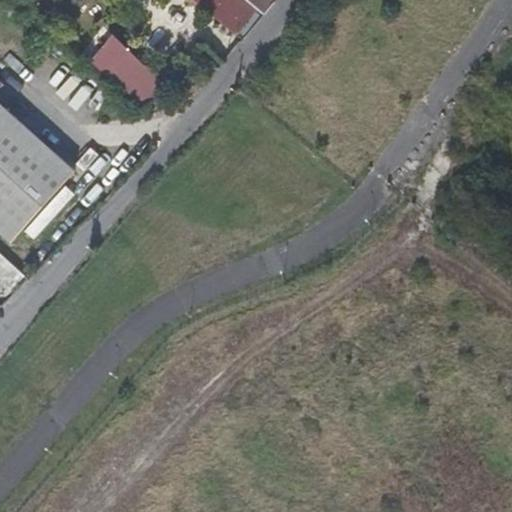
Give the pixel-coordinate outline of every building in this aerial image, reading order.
[(243,0),(192,0),(237,35),(256,11),(243,0)] [(87,66),(143,114),(167,87),(111,35),(87,66)] [(0,234),(11,244),(75,174),(0,106),(0,89),(3,85),(0,82),(0,234)] [(9,110),(31,121),(37,109),(15,98),(9,110)] [(0,290),(7,297),(25,277),(0,254),(0,290)]
